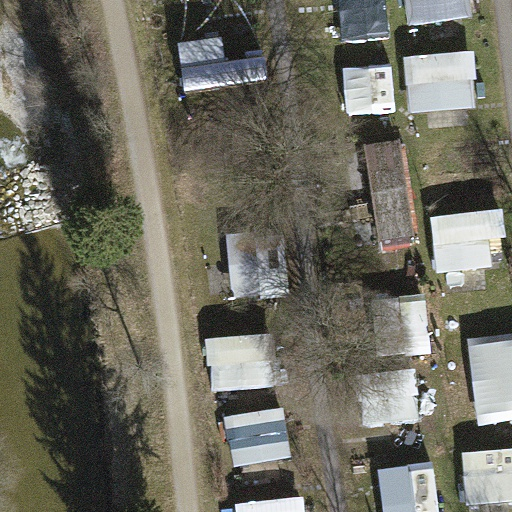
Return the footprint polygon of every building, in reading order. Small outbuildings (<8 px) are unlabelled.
[(233,0),(185,0),(186,9),(234,7),(233,0)] [(395,0),(338,0),(346,37),(400,26),(395,0)] [(475,26),(473,0),(408,0),(410,29),(475,26)] [(474,53),(403,59),(408,115),(479,109),(474,53)] [(348,59),(351,110),(399,107),(396,56),(348,59)] [(254,98),(186,105),(190,150),(259,143),(254,98)] [(442,140),(444,182),(487,180),(484,138),(442,140)] [(414,209),(410,141),(348,145),(352,212),(414,209)] [(505,210),(430,219),(437,275),(444,274),(447,294),(485,289),(482,270),(493,269),(490,241),(508,239),(505,210)] [(228,232),(232,298),(289,294),(285,228),(228,232)] [(385,361),(431,356),(425,295),(379,300),(385,361)] [(480,419),(511,417),(511,332),(476,334),(480,419)] [(271,336),(208,340),(211,396),(274,392),(271,336)] [(379,380),(384,434),(440,429),(434,375),(379,380)] [(283,410),(225,419),(233,468),(291,458),(283,410)] [(511,450),(461,454),(464,505),(511,501),(511,450)] [(444,511),(437,457),(412,460),(418,511),(444,511)] [(304,511),(303,499),(237,505),(237,511),(304,511)]
